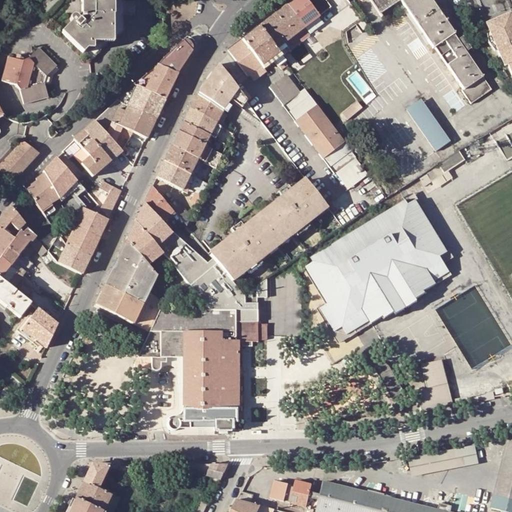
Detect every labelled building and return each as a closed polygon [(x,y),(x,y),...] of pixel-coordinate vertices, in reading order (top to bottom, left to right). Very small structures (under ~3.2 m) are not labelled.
[(80,0),(81,17),(78,19),(75,15),(74,15),(73,15),(72,15),(72,16),(71,16),(70,17),(70,18),(70,19),(70,20),(70,21),(71,22),(60,33),(82,53),(89,60),(100,50),(107,43),(110,40),(112,42),(122,33),(122,29),(118,29),(118,15),(121,15),(121,0),(80,0)] [(293,0),(260,25),(243,38),(264,67),(275,60),(279,66),(287,60),(281,51),(288,46),(285,41),(295,34),(301,41),(310,35),(304,27),(331,7),(325,0),(293,0)] [(474,65),(467,55),(459,43),(455,36),(458,34),(448,18),(446,20),(432,0),(370,0),(369,1),(380,17),(400,4),(433,52),(436,52),(463,92),(463,94),(471,106),(492,92),(483,80),(474,65)] [(511,32),(511,21),(509,14),(485,23),(509,82),(511,81),(511,40),(509,34),(511,32)] [(368,26),(363,20),(359,23),(363,29),(368,26)] [(301,41),(295,34),(285,41),(288,46),(290,49),(301,41)] [(185,37),(176,46),(187,59),(191,52),(194,47),(194,46),(194,45),(194,44),(194,43),(193,41),(192,40),(192,39),(190,38),(189,38),(188,37),(187,37),(185,37)] [(267,70),(264,67),(243,38),(229,49),(248,75),(250,74),(254,79),(267,70)] [(464,39),(459,43),(467,55),(472,53),(464,39)] [(177,73),(187,59),(176,46),(163,58),(158,65),(177,73)] [(47,99),(43,84),(46,77),(56,67),(38,49),(28,59),(23,62),(7,57),(1,83),(15,86),(18,90),(23,106),(47,99)] [(137,86),(144,89),(165,99),(177,73),(158,65),(157,64),(135,85),(137,86)] [(199,91),(196,94),(221,111),(224,107),(228,100),(236,106),(240,108),(246,101),(243,96),(237,89),(218,64),(204,83),(199,91)] [(126,69),(121,65),(115,71),(119,75),(126,69)] [(296,121),(336,173),(341,169),(356,158),(344,142),(345,141),(310,96),(304,89),(299,92),(286,75),(271,86),(296,121)] [(155,119),(165,99),(144,89),(137,86),(135,85),(117,100),(120,103),(128,107),(155,119)] [(215,123),(221,111),(196,94),(189,108),(215,123)] [(450,139),(420,97),(406,107),(436,149),(450,139)] [(114,143),(121,151),(134,133),(146,139),(155,119),(128,107),(120,103),(117,100),(94,121),(106,134),(114,143)] [(208,136),(212,138),(214,134),(219,126),(215,123),(189,108),(182,123),(208,136)] [(225,116),(221,111),(215,123),(219,126),(220,126),(225,116)] [(114,143),(106,134),(94,121),(83,131),(110,161),(121,151),(114,143)] [(182,123),(178,132),(203,145),(208,136),(182,123)] [(92,177),(110,161),(83,131),(73,140),(88,157),(80,164),(92,177)] [(511,158),(511,131),(495,141),(508,161),(511,158)] [(171,146),(203,162),(214,169),(221,155),(209,148),(207,148),(203,145),(178,132),(171,146)] [(203,145),(207,148),(212,138),(208,136),(203,145)] [(226,146),(228,141),(218,136),(216,140),(226,146)] [(0,179),(8,186),(38,153),(22,141),(0,165),(0,179)] [(195,178),(203,162),(171,146),(163,162),(195,178)] [(478,153),(475,147),(469,151),(473,156),(478,153)] [(429,174),(431,179),(466,157),(461,150),(460,150),(439,164),(441,166),(429,174)] [(56,195),(58,199),(73,177),(56,157),(43,172),(44,174),(50,185),(56,195)] [(366,170),(356,158),(341,169),(350,181),(366,170)] [(156,178),(181,191),(185,181),(191,183),(193,180),(196,181),(197,180),(195,178),(163,162),(156,178)] [(425,183),(431,179),(429,174),(427,172),(420,177),(425,183)] [(41,210),(54,202),(51,198),(47,193),(43,196),(42,195),(50,185),(44,174),(36,179),(37,181),(30,185),(31,186),(26,190),(41,210)] [(258,217),(276,240),(291,228),(294,232),(297,230),(306,222),(313,217),(310,214),(323,203),(305,180),(303,182),(293,189),(292,187),(289,189),(280,197),(274,201),(278,206),(272,211),(269,208),(258,217)] [(186,193),(191,183),(185,181),(181,191),(186,193)] [(196,204),(206,184),(200,181),(190,201),(196,204)] [(108,193),(103,204),(112,209),(121,191),(103,183),(100,189),(108,193)] [(47,193),(51,198),(56,195),(50,185),(42,195),(43,196),(47,193)] [(277,193),(280,197),(289,189),(286,186),(277,193)] [(173,212),(170,209),(151,187),(143,204),(161,223),(171,234),(171,233),(182,223),(173,212)] [(402,202),(405,206),(412,202),(409,198),(402,202)] [(272,211),(278,206),(274,201),(268,206),(269,208),(272,211)] [(185,227),(190,217),(177,202),(170,209),(173,212),(182,223),(185,227)] [(325,306),(317,311),(331,335),(338,345),(343,342),(348,339),(365,327),(368,327),(381,319),(382,321),(391,315),(392,317),(414,303),(413,301),(423,295),(422,293),(433,286),(431,282),(446,273),(441,265),(439,261),(446,256),(412,202),(405,206),(402,202),(308,261),(310,265),(302,270),(325,306)] [(82,209),(74,226),(98,238),(107,220),(108,218),(107,217),(95,203),(90,213),(82,209)] [(323,203),(310,214),(313,217),(326,207),(323,203)] [(207,264),(171,233),(171,234),(161,223),(143,204),(135,222),(156,247),(160,253),(209,310),(234,310),(234,300),(243,294),(231,281),(228,277),(212,259),(207,264)] [(9,223),(17,231),(25,223),(24,222),(11,206),(0,218),(0,228),(3,231),(9,223)] [(260,252),(276,240),(258,217),(246,226),(244,224),(242,226),(232,234),(226,239),(230,244),(225,248),(222,244),(209,255),(212,259),(228,277),(242,266),(245,270),(247,269),(257,261),(263,256),(260,252)] [(63,229),(71,233),(74,227),(68,219),(63,229)] [(147,265),(154,259),(160,253),(156,247),(135,222),(126,241),(147,265)] [(309,226),(306,222),(297,230),(300,233),(309,226)] [(0,228),(0,253),(1,255),(7,248),(14,239),(19,232),(17,231),(9,223),(3,231),(0,228)] [(29,240),(30,242),(35,237),(32,233),(25,223),(17,231),(19,232),(14,239),(7,248),(17,255),(18,254),(29,240)] [(229,231),(232,234),(242,226),(239,223),(229,231)] [(89,257),(98,238),(74,226),(74,227),(71,233),(63,229),(61,234),(59,233),(58,234),(65,245),(89,257)] [(291,228),(276,240),(279,244),(294,232),(291,228)] [(56,264),(57,263),(81,275),(89,257),(65,245),(58,234),(48,252),(56,264)] [(30,242),(36,249),(41,245),(38,241),(35,237),(30,242)] [(225,248),(230,244),(226,239),(221,242),(222,244),(225,248)] [(18,254),(20,255),(30,242),(29,240),(18,254)] [(279,244),(276,240),(260,252),(263,256),(279,244)] [(152,272),(147,265),(126,241),(113,268),(150,286),(151,284),(155,275),(152,272)] [(41,245),(36,249),(41,256),(47,252),(41,245)] [(1,255),(0,256),(0,258),(9,265),(19,274),(22,276),(32,264),(20,255),(18,254),(17,255),(7,248),(1,255)] [(446,256),(439,261),(441,265),(448,260),(446,256)] [(14,287),(20,280),(22,276),(19,274),(9,265),(0,258),(0,279),(7,285),(9,286),(12,289),(14,287)] [(159,266),(154,259),(147,265),(152,272),(159,266)] [(260,265),(257,261),(247,269),(250,272),(260,265)] [(228,277),(231,281),(245,270),(242,266),(228,277)] [(104,287),(141,304),(147,292),(150,286),(113,268),(104,287)] [(446,273),(431,282),(433,286),(448,276),(446,273)] [(42,292),(22,276),(20,280),(40,296),(42,292)] [(246,314),(241,308),(243,303),(244,303),(256,303),(256,298),(256,293),(266,293),(266,278),(243,294),(234,300),(234,310),(209,310),(159,310),(148,333),(138,355),(136,358),(151,358),(151,365),(151,369),(153,371),(154,372),(155,372),(156,372),(157,372),(158,371),(159,371),(159,370),(160,369),(160,363),(165,363),(165,358),(175,358),(182,358),(182,409),(181,409),(181,410),(180,413),(180,414),(179,415),(178,415),(177,416),(176,416),(175,416),(173,417),(171,417),(170,417),(168,418),(166,420),(167,421),(166,424),(166,425),(166,426),(167,427),(168,428),(171,431),(172,431),(175,431),(176,430),(177,430),(178,429),(179,428),(179,427),(179,426),(179,425),(179,423),(188,423),(188,428),(189,430),(192,430),(213,430),(213,431),(216,431),(216,432),(222,432),(228,432),(228,431),(231,431),(231,430),(231,422),(235,422),(235,420),(243,420),(243,410),(237,410),(237,340),(241,340),(241,347),(252,347),(252,341),(267,341),(267,324),(257,324),(255,325),(255,314),(246,314)] [(0,302),(18,317),(19,318),(30,303),(17,293),(12,289),(9,286),(7,285),(0,279),(0,302)] [(159,310),(162,303),(152,296),(147,292),(141,304),(104,287),(95,306),(132,324),(148,333),(159,310)] [(244,303),(243,303),(241,308),(246,314),(255,314),(255,325),(257,324),(257,309),(248,309),(244,303)] [(57,324),(37,309),(25,323),(23,321),(17,328),(15,330),(31,343),(34,340),(43,346),(46,348),(57,324)] [(452,402),(442,359),(422,364),(429,388),(418,390),(423,409),(452,402)] [(404,391),(386,361),(375,367),(393,398),(404,391)] [(491,508),(502,511),(507,511),(511,511),(511,438),(508,438),(491,508)] [(478,465),(475,446),(408,458),(412,476),(478,465)] [(188,464),(167,511),(201,511),(227,463),(188,464)] [(99,484),(104,474),(108,465),(91,464),(82,482),(97,488),(99,484)] [(117,466),(108,465),(104,474),(107,475),(110,469),(117,469),(117,466)] [(313,511),(314,508),(317,509),(319,500),(320,495),(310,492),(312,484),(296,480),(294,488),(288,486),(288,485),(278,482),(274,499),(284,501),(284,500),(290,502),(290,504),(306,507),(304,511),(313,511)] [(270,498),(274,499),(278,482),(274,481),(270,498)] [(100,490),(97,488),(82,482),(75,499),(102,511),(110,494),(100,490)] [(446,511),(438,510),(324,482),(320,495),(319,500),(317,509),(316,511),(317,511),(446,511)] [(117,494),(101,487),(100,490),(110,494),(119,498),(119,497),(120,495),(125,485),(122,483),(117,494)] [(250,503),(252,495),(241,492),(237,500),(250,503)] [(102,511),(103,511),(112,511),(119,498),(110,494),(102,511)] [(101,511),(102,511),(75,499),(68,511),(101,511)] [(273,511),(275,509),(260,505),(250,503),(237,500),(231,511),(273,511)] [(440,503),(438,510),(446,511),(450,511),(452,506),(451,506),(440,503)]
